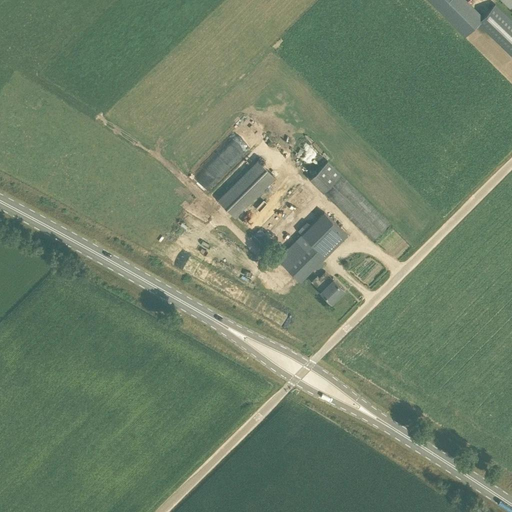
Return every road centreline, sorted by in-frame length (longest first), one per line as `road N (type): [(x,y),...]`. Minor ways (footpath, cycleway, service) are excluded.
road 1 (unclassified): [(310,364),(511,163)]
road 2 (primary): [(223,326),(0,202)]
road 3 (unclassified): [(162,511),(293,381)]
road 4 (primary): [(511,507),(381,421)]
